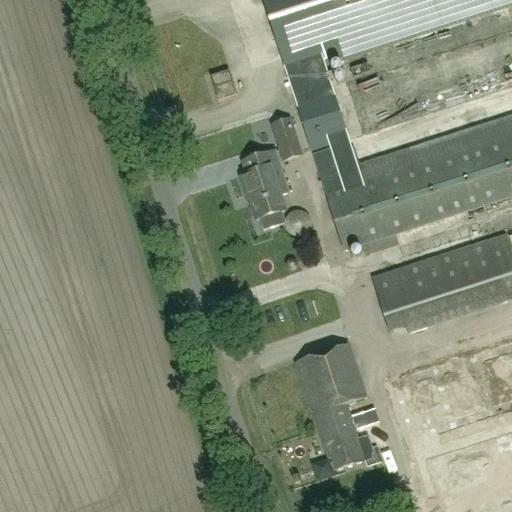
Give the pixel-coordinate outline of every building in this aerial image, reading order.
[(511,116),(357,166),(326,68),(511,8),(511,0),(263,0),(312,152),(329,147),(330,150),(314,156),(344,251),(511,197),(511,116)] [(212,77),(215,89),(219,102),(237,96),(233,82),(230,71),(212,77)] [(292,121),(272,127),(283,162),(303,156),(292,121)] [(286,226),(282,213),(286,212),(275,177),(277,176),(270,155),(243,163),(247,176),(241,178),(247,197),(248,196),(256,221),(260,220),(263,233),(286,226)] [(511,240),(377,273),(393,336),(511,307),(511,240)] [(337,472),(364,463),(366,470),(382,465),(377,449),(373,450),(368,437),(358,440),(347,406),(368,400),(351,346),(296,363),(312,412),(314,411),(329,460),(333,458),(337,472)] [(441,417),(426,371),(395,381),(410,427),(441,417)] [(441,446),(450,469),(483,455),(477,441),(462,447),(459,439),(441,446)] [(413,460),(435,511),(493,511),(511,504),(511,443),(444,472),(435,451),(413,460)]
